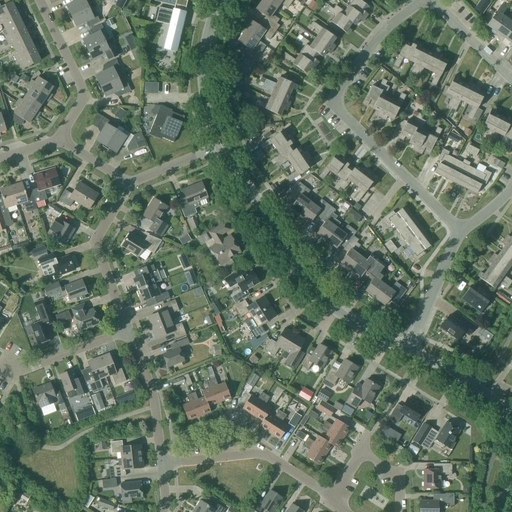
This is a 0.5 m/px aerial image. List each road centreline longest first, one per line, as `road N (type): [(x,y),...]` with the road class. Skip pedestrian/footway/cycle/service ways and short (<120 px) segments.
road 1 (residential): [(459,231),(331,105),(381,31),(420,0)]
road 2 (tertiary): [(215,148),(318,293),(386,341),(411,343)]
road 3 (residential): [(332,496),(263,453),(162,464)]
road 4 (residential): [(128,330),(95,242),(128,183)]
road 5 (residential): [(58,139),(84,93),(39,0)]
road 6 (tertiary): [(221,0),(202,62),(215,148)]
road 7 (residential): [(162,464),(155,403),(128,330)]
road 8 (residential): [(128,330),(0,372)]
road 9 (residential): [(411,343),(459,231)]
